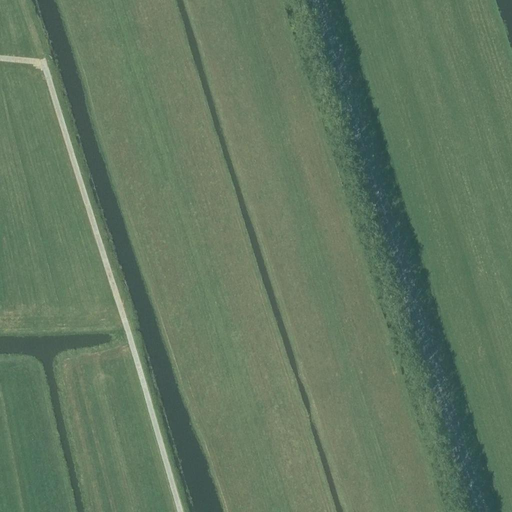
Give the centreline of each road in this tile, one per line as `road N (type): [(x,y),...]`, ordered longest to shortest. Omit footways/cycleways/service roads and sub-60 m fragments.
road 1 (primary): [(480,511),(318,0)]
road 2 (track): [(0,58),(43,62),(180,511)]
